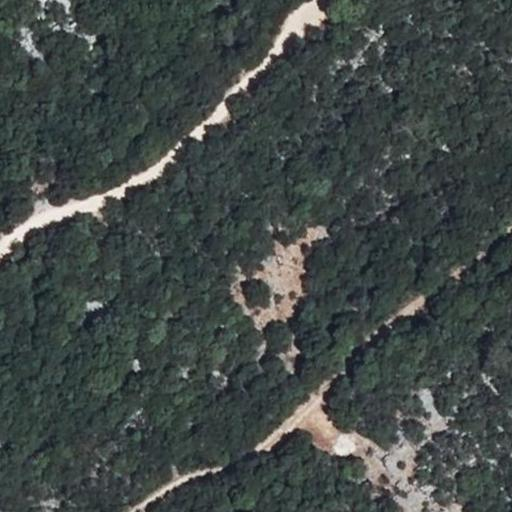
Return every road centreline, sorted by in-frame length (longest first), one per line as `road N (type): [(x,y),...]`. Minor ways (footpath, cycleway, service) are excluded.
road 1 (track): [(140,511),(242,462),(511,229)]
road 2 (track): [(0,254),(34,216),(135,183),(319,0)]
